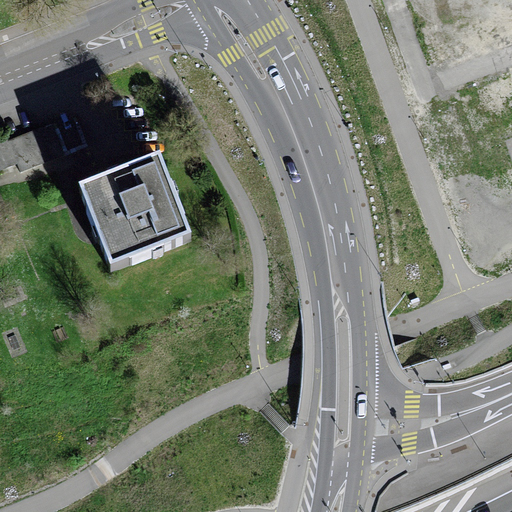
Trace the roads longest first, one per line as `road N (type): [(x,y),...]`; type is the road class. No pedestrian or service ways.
road 1 (secondary): [(219,0),(317,178),(338,290),(343,432)]
road 2 (residential): [(0,81),(180,0)]
road 3 (motorway): [(511,392),(466,414),(343,432)]
